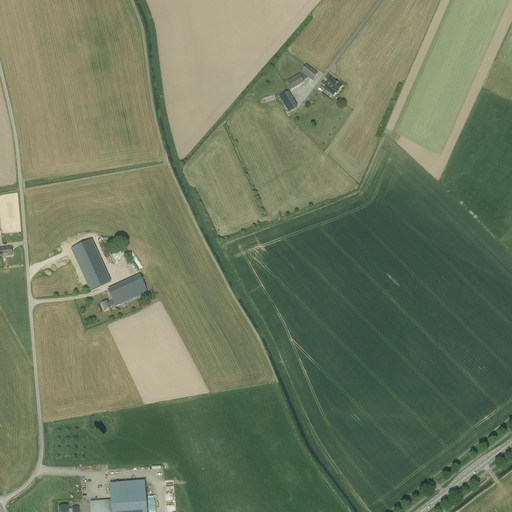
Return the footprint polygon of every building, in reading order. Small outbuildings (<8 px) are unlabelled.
[(303,80),(306,76),(312,81),(317,74),(306,66),(301,72),(301,73),(299,75),(287,82),(291,89),(304,82),(303,80)] [(331,78),(325,86),(329,89),(327,92),(333,96),(336,93),(342,86),(331,78)] [(297,107),(288,92),(279,97),(280,98),(287,110),(288,112),(297,107)] [(99,237),(81,245),(100,287),(119,279),(99,237)] [(114,307),(147,292),(141,277),(108,292),(112,301),(114,306),(114,307)] [(112,301),(107,303),(107,302),(101,304),(104,311),(110,309),(110,308),(114,306),(112,301)] [(146,511),(145,486),(110,489),(111,501),(90,502),(90,511),(146,511)]
